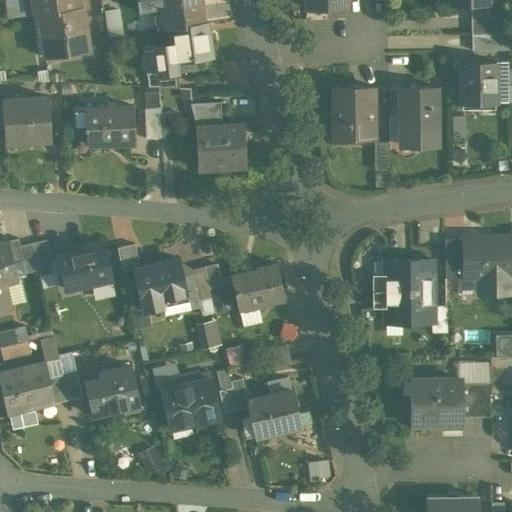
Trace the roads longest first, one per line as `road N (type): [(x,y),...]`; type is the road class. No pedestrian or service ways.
road 1 (residential): [(0,480),(371,508)]
road 2 (residential): [(309,222),(0,199)]
road 3 (residential): [(363,474),(309,222)]
road 4 (residential): [(309,222),(511,187)]
road 5 (residential): [(309,222),(263,55)]
